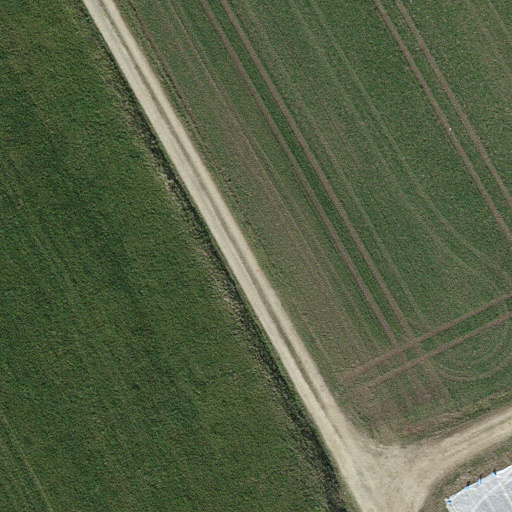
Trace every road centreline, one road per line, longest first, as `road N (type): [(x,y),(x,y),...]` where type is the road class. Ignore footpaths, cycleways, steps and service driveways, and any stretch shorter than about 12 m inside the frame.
road 1 (track): [(378,511),(91,0)]
road 2 (track): [(511,425),(370,497)]
